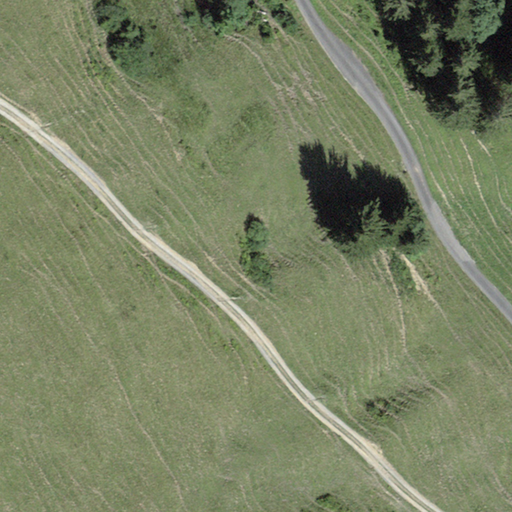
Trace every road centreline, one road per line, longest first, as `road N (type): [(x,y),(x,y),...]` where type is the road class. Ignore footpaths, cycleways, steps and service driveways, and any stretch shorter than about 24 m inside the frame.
road 1 (track): [(0,106),(235,311),(313,405),(433,511)]
road 2 (track): [(511,314),(444,234),(377,100),(301,0)]
